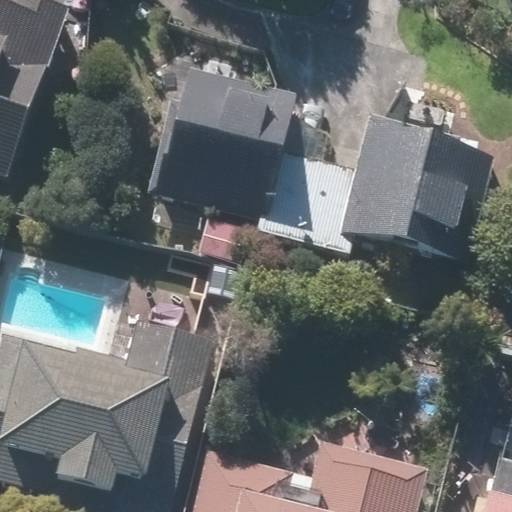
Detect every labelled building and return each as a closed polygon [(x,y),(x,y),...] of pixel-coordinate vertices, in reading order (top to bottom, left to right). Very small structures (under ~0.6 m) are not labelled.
[(0,26),(0,185),(64,9),(38,0),(28,0),(17,33),(0,26)] [(349,184),(272,165),(285,113),(170,84),(139,206),(238,231),(234,245),(340,271),(344,258),(431,280),(451,203),(471,208),(482,163),(362,132),(349,184)] [(166,511),(204,359),(127,340),(119,374),(0,344),(0,502),(39,511),(166,511)] [(409,511),(417,476),(311,453),(305,480),(192,455),(178,511),(409,511)] [(511,511),(511,477),(478,469),(468,511),(511,511)]
